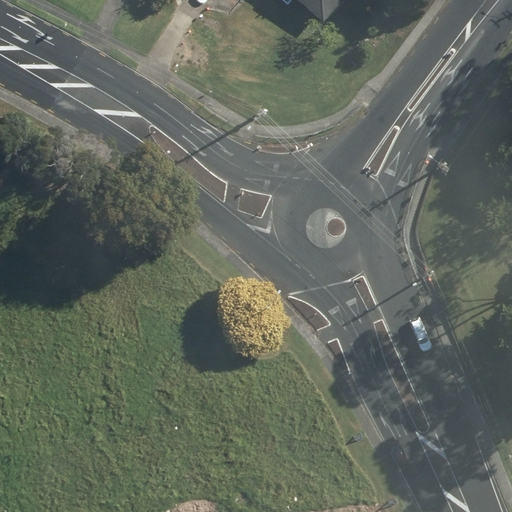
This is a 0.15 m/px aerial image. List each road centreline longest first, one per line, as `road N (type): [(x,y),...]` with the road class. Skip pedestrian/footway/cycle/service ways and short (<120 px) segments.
road 1 (secondary): [(284,247),(131,140),(98,92)]
road 2 (secondary): [(98,92),(240,162),(302,175)]
road 3 (secondary): [(477,19),(378,208)]
road 4 (secondary): [(371,248),(431,408),(433,447)]
road 5 (secondary): [(433,447),(401,418),(328,272)]
road 6 (secondary): [(341,170),(432,52),(477,19)]
